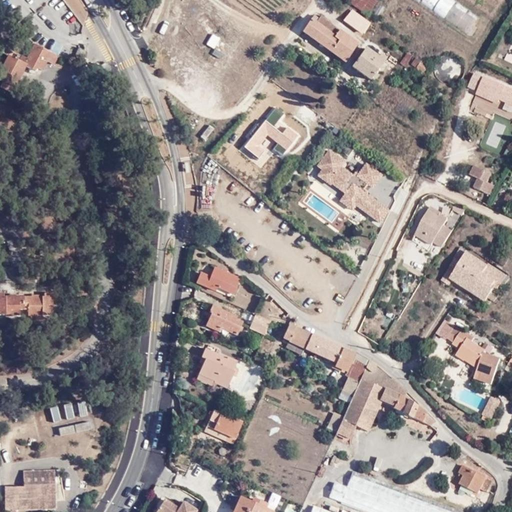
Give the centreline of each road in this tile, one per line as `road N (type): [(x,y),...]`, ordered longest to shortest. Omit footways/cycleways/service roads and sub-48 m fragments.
road 1 (residential): [(111,40),(79,73),(107,240),(108,308),(75,367),(0,383)]
road 2 (residential): [(348,343),(419,191),(436,188),(511,222)]
road 3 (residential): [(314,3),(232,114),(197,112),(158,79),(146,83)]
road 4 (unclassified): [(180,222),(302,318),(348,343)]
road 5 (tertiary): [(153,397),(180,222)]
road 6 (tertiary): [(163,222),(153,397)]
road 7 (residential): [(304,511),(339,470),(448,432)]
road 8 (unknown): [(81,93),(56,96),(45,107),(25,199),(17,210),(0,205)]
road 9 (tertiary): [(180,222),(176,173),(146,83)]
road 10 (tertiary): [(131,88),(156,158),(163,222)]
road 11 (unclassified): [(348,343),(417,390),(448,432)]
road 12 (tertiary): [(153,397),(131,482),(113,511)]
